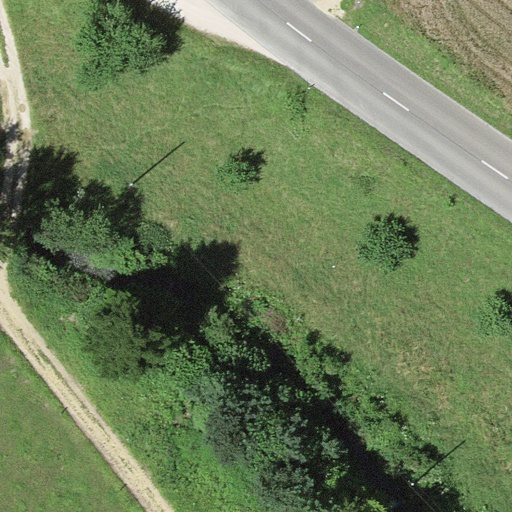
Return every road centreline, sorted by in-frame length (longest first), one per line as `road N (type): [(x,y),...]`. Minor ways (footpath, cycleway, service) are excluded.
road 1 (track): [(162,511),(22,325),(8,291),(5,237),(21,139),(0,14)]
road 2 (secondary): [(511,178),(256,0)]
